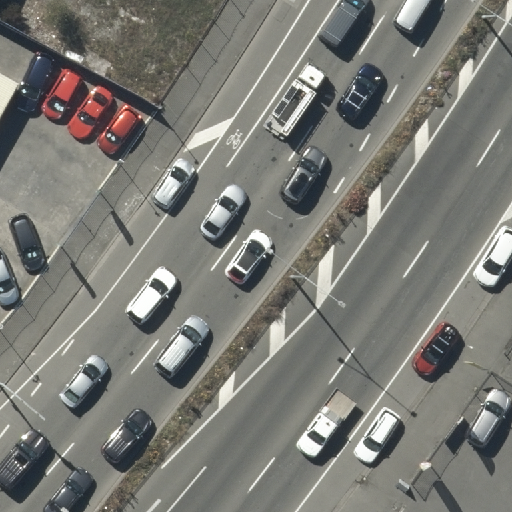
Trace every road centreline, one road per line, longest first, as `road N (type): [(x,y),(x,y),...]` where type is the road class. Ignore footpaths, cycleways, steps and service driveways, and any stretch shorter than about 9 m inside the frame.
road 1 (primary): [(12,511),(177,313),(392,0)]
road 2 (primary): [(511,114),(446,221),(233,511)]
